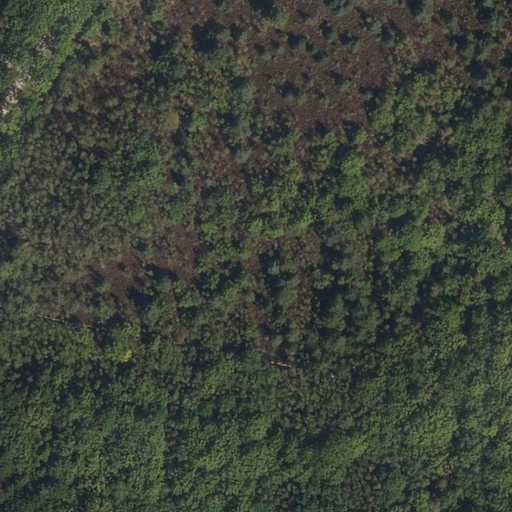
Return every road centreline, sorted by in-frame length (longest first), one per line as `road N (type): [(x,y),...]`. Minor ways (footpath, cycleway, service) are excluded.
road 1 (track): [(0,306),(270,348),(481,409)]
road 2 (track): [(0,121),(54,0)]
